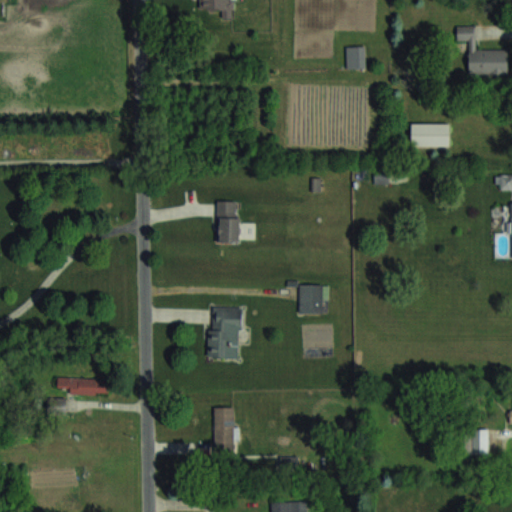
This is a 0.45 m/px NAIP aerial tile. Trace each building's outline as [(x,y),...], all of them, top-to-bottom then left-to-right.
[(196,0),(197,9),(222,9),(222,18),(232,18),(232,0),(196,0)] [(508,48),(476,48),(476,25),(457,25),(457,40),(468,40),(468,74),(508,73),(508,48)] [(365,45),(346,45),(346,67),(365,67),(365,45)] [(449,145),(449,123),(411,123),(411,145),(449,145)] [(238,242),(238,200),(217,200),(217,242),(238,242)] [(299,312),(327,312),(327,283),(299,283),(299,312)] [(240,357),(240,306),(209,306),(209,357),(240,357)] [(234,406),(214,406),(214,451),(234,451),(234,406)] [(487,429),(467,429),(467,451),(487,451),(487,429)] [(306,511),(306,500),(271,500),(271,511),(306,511)]
